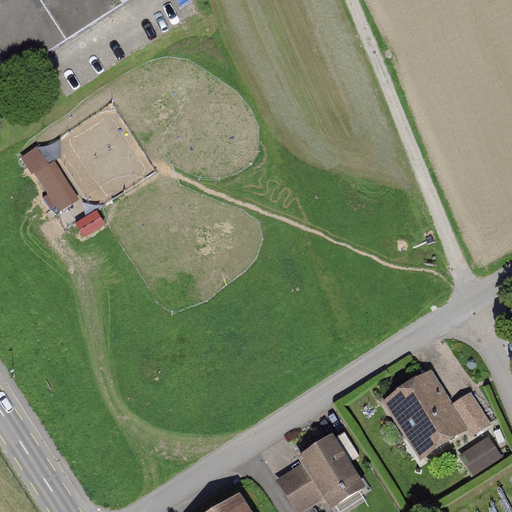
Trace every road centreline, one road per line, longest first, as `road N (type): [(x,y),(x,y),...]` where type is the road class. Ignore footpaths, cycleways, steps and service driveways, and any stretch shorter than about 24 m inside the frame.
road 1 (residential): [(474,300),(144,511)]
road 2 (track): [(354,0),(474,300)]
road 3 (primary): [(67,511),(0,407)]
